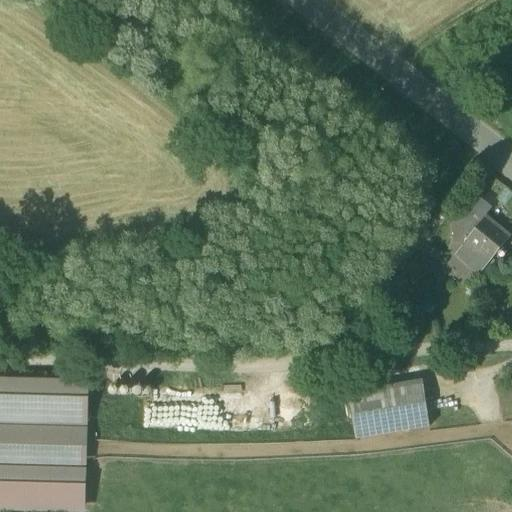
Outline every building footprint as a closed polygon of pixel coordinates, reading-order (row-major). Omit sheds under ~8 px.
[(492,209),(469,190),(448,216),(471,235),(485,218),(492,209)] [(471,235),(465,242),(489,262),(509,237),(485,218),(471,235)] [(479,275),(489,262),(465,242),(454,255),(479,275)] [(0,511),(85,511),(89,382),(0,379),(0,511)] [(349,394),(357,440),(428,428),(420,382),(349,394)] [(116,388),(112,387),(109,389),(108,393),(110,396),(114,396),(117,394),(117,391),(116,388)] [(127,388),(124,387),(121,389),(120,392),(122,395),(125,396),(128,394),(129,391),(127,388)]
